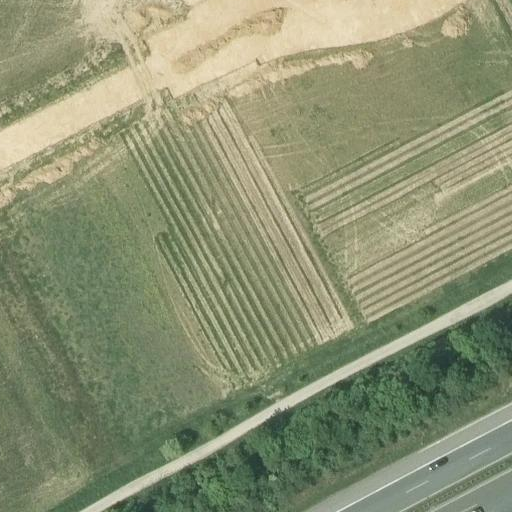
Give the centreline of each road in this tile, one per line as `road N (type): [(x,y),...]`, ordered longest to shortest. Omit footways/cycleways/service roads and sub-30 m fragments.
road 1 (track): [(90,511),(511,284)]
road 2 (residential): [(327,0),(249,24),(0,150)]
road 3 (motorway): [(511,431),(358,511)]
